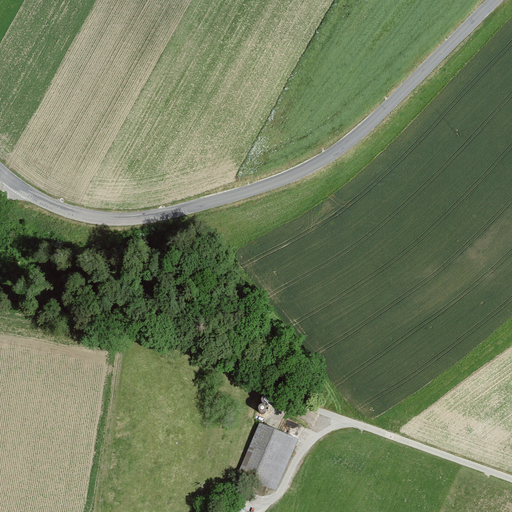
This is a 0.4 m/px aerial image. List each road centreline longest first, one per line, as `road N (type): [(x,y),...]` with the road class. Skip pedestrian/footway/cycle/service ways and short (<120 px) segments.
road 1 (tertiary): [(495,0),(351,139),(278,180),(180,210),(112,218),(61,208),(0,172)]
road 2 (track): [(257,498),(277,494),(301,449),(352,421),(511,477)]
